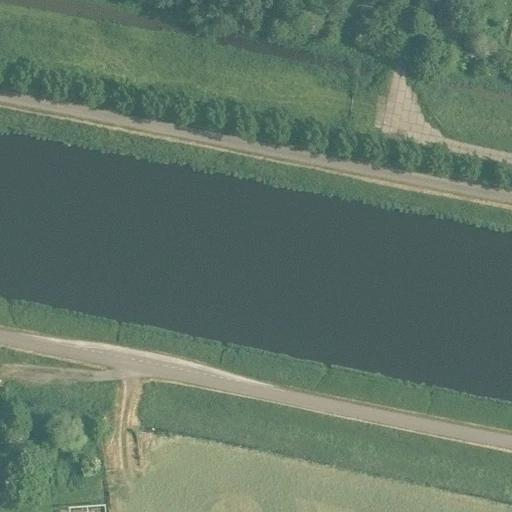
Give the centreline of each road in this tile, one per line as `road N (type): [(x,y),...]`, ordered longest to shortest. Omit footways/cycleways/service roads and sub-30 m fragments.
road 1 (tertiary): [(511,439),(0,335)]
road 2 (unclassified): [(511,197),(0,97)]
road 3 (track): [(390,107),(196,50)]
